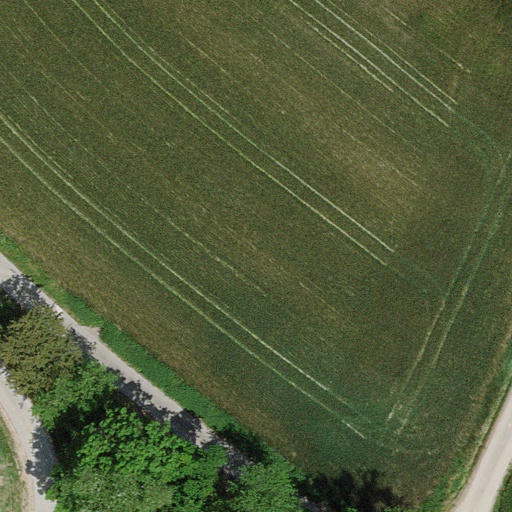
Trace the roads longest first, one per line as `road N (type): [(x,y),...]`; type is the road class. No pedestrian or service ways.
road 1 (track): [(310,511),(247,469),(0,252)]
road 2 (unclassified): [(48,511),(53,492),(0,379)]
road 3 (track): [(455,511),(511,384)]
